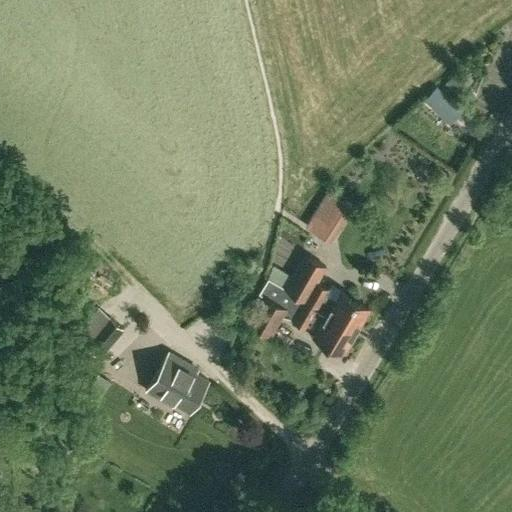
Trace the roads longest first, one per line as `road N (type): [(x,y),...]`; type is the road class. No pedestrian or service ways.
road 1 (unclassified): [(274,511),(511,109)]
road 2 (track): [(122,282),(233,388)]
